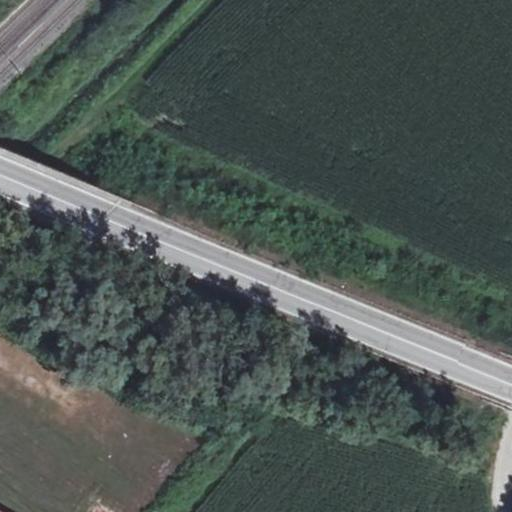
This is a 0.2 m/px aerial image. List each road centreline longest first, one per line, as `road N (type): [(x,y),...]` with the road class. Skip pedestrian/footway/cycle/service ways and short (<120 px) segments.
road 1 (secondary): [(0,175),(511,380)]
road 2 (track): [(0,188),(193,0)]
